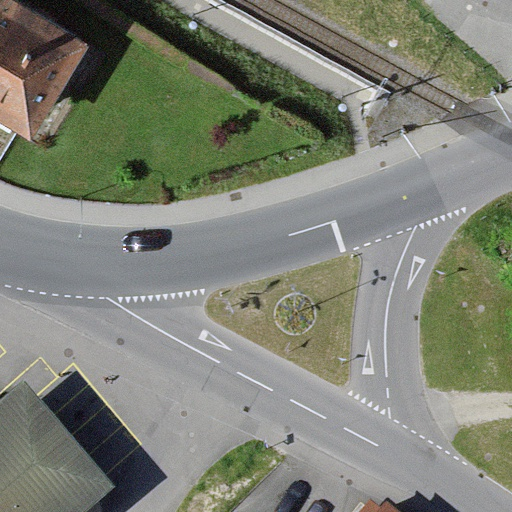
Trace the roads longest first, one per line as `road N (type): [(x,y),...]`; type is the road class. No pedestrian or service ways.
road 1 (residential): [(396,456),(127,310),(95,267)]
road 2 (secondary): [(424,187),(257,242),(95,267)]
road 3 (residential): [(424,187),(388,304),(396,456)]
